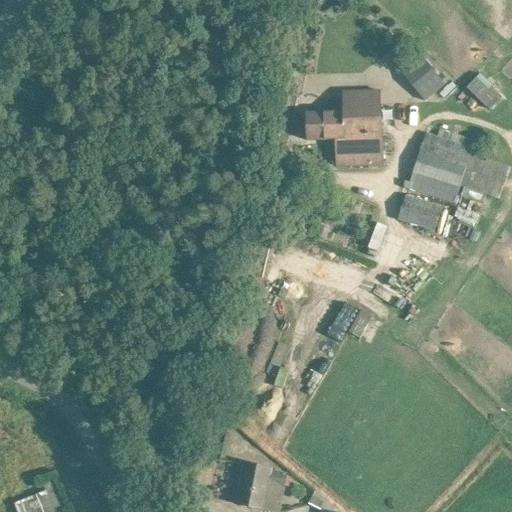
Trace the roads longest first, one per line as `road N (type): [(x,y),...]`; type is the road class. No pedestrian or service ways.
road 1 (unclassified): [(120,511),(60,411),(0,364)]
road 2 (unknown): [(278,144),(384,170),(401,163),(417,124)]
